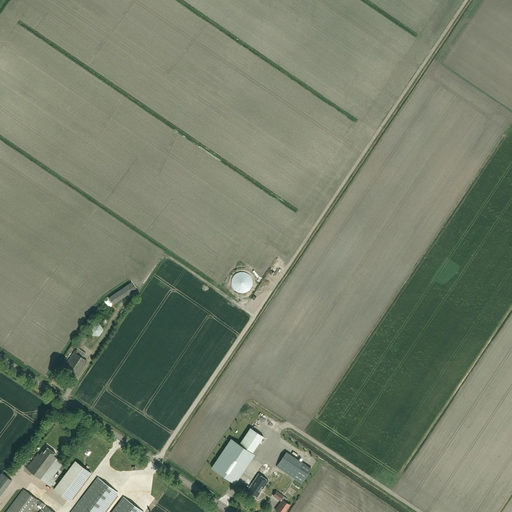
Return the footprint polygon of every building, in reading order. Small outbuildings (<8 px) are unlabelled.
[(241,271),(239,272),(236,273),(234,275),(233,279),(232,281),(233,284),(234,288),(236,290),(239,292),(242,292),(247,292),(250,290),(252,286),(253,283),(253,280),(252,277),(252,275),(250,274),(248,272),(245,271),(241,271)] [(99,336),(103,330),(101,324),(94,323),(89,329),(92,335),(99,336)] [(76,377),(87,360),(83,357),(85,353),(77,348),(66,364),(67,365),(64,369),(76,377)] [(240,445),(252,453),(263,437),(251,428),(240,445)] [(232,482),(252,453),(240,445),(231,439),(212,468),(230,480),(232,482)] [(40,479),(56,458),(54,456),(56,453),(47,447),(44,452),(42,451),(39,455),(38,454),(26,469),(40,479)] [(286,452),(279,463),(304,480),(311,469),(286,452)] [(75,461),(53,489),(69,501),(91,473),(75,461)] [(0,495),(12,480),(2,473),(0,475),(0,495)] [(268,481),(258,474),(247,490),(257,497),(260,493),(259,493),(262,488),(263,489),(268,481)] [(103,511),(118,493),(98,478),(71,511),(103,511)] [(53,511),(45,506),(45,505),(38,500),(23,489),(6,511),(29,511),(36,503),(42,508),(39,511),(53,511)] [(286,511),(290,505),(283,500),(275,510),(277,511),(283,511),(284,510),(286,511)]
